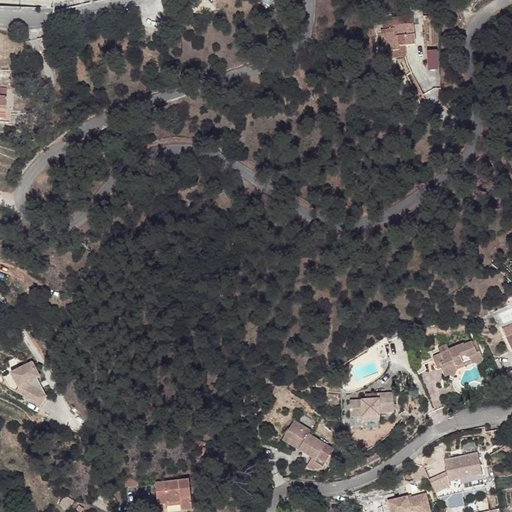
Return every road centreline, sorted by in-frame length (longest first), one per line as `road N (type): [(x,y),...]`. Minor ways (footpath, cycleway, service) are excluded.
road 1 (residential): [(314,0),(301,50),(274,67),(133,104),(40,163),(26,177),(23,196),(58,224),(94,212),(115,178),(192,152),(237,166),(326,221),(384,217),(458,165),(473,145),(480,120),(466,49),(472,26),(506,0)]
road 2 (residential): [(270,511),(277,493),(354,485),(437,430),(511,414)]
road 3 (residential): [(139,0),(44,20),(0,18)]
